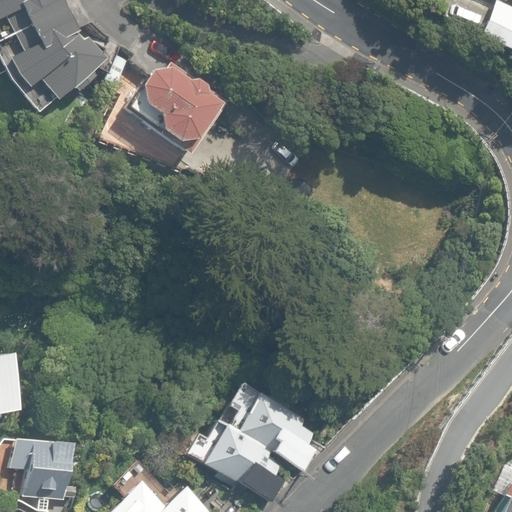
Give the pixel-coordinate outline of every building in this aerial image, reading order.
[(13,34),(66,9),(61,0),(0,0),(0,18),(4,16),(13,34)] [(472,29),(477,14),(442,0),(436,15),(472,29)] [(478,36),(511,53),(511,8),(496,0),(478,36)] [(77,31),(66,9),(13,34),(21,52),(6,58),(15,76),(25,89),(35,80),(53,100),(70,89),(74,92),(93,77),(90,72),(104,59),(87,37),(79,40),(75,33),(77,31)] [(101,80),(113,86),(125,61),(115,55),(101,80)] [(155,135),(184,156),(223,102),(168,62),(163,69),(146,71),(136,86),(137,88),(123,107),(156,131),(155,135)] [(0,352),(0,413),(16,411),(5,352),(0,352)] [(229,413),(221,428),(264,452),(300,472),(312,451),(302,445),(308,433),(295,426),(298,420),(281,411),(284,405),(263,394),(261,399),(249,393),(247,396),(230,387),(218,407),(229,413)] [(264,452),(221,428),(207,421),(198,439),(189,434),(177,456),(230,485),(232,482),(269,502),(280,482),(269,476),(275,465),(261,458),(264,452)] [(19,504),(64,506),(66,443),(6,440),(5,468),(20,469),(19,504)] [(206,511),(179,486),(161,504),(135,479),(105,511),(206,511)] [(497,511),(511,511),(511,480),(510,485),(506,483),(500,495),(504,497),(497,511)]
